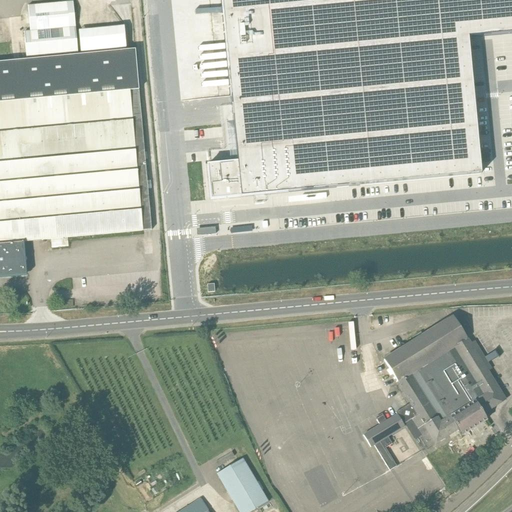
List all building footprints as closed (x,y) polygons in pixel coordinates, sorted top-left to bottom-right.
[(511,0),(218,0),(231,147),(201,149),(204,183),(471,160),(459,26),(511,20),(511,0)] [(24,32),(26,58),(77,54),(73,2),(28,6),(30,31),(24,32)] [(0,272),(21,271),(19,247),(18,243),(20,243),(67,239),(142,231),(151,231),(139,91),(135,50),(0,62),(0,272)] [(198,229),(199,236),(216,234),(215,228),(198,229)] [(474,342),(469,345),(452,318),(435,328),(383,361),(410,404),(396,413),(394,410),(383,417),(383,416),(376,420),(380,425),(363,435),(370,447),(374,445),(389,471),(396,467),(385,449),(392,445),(387,437),(404,427),(403,425),(411,420),(428,448),(457,430),(461,436),(486,420),(482,414),(504,400),(474,351),(478,348),(474,342)] [(251,511),(267,503),(242,460),(216,475),(237,511),(251,511)] [(207,511),(199,499),(178,511),(207,511)]
